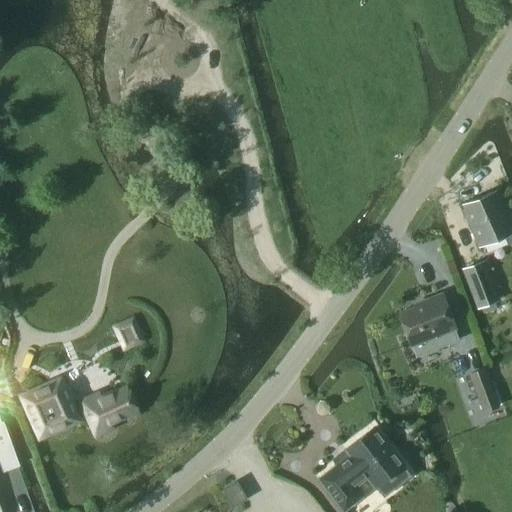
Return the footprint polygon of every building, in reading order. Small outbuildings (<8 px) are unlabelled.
[(478,247),(511,232),(511,229),(496,192),(461,206),(478,247)] [(496,301),(482,263),(463,270),(477,308),(496,301)] [(411,346),(455,329),(442,294),(407,307),(409,311),(399,314),(411,346)] [(134,320),(116,328),(125,350),(143,342),(134,320)] [(484,413),(498,408),(483,369),(470,374),(484,413)] [(139,412),(128,387),(74,410),(61,379),(22,395),(39,436),(87,416),(95,436),(114,427),(113,423),(139,412)] [(389,475),(402,465),(373,427),(345,449),(349,455),(318,479),(343,511),(361,497),(353,487),(366,477),(374,487),(375,486),(383,496),(396,485),(389,475)] [(231,508),(247,499),(236,481),(220,490),(231,508)]
